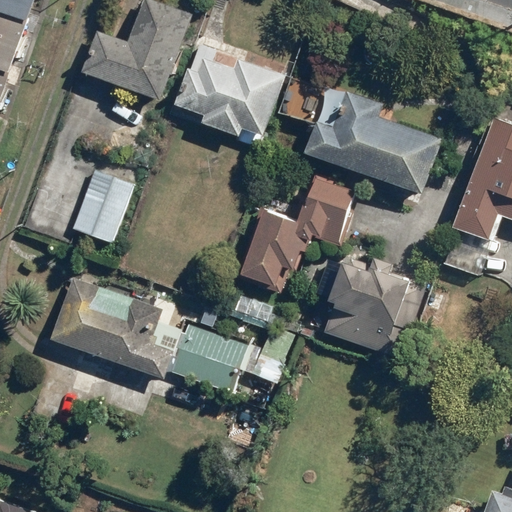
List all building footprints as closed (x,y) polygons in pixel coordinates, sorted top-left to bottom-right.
[(36,0),(0,0),(0,13),(28,23),(36,0)] [(87,72),(168,101),(200,15),(160,0),(148,0),(134,40),(103,29),(87,72)] [(0,69),(10,73),(28,23),(0,13),(0,69)] [(247,128),(269,135),(289,74),(242,59),(238,68),(215,61),(219,49),(202,44),(194,68),(190,67),(178,104),(209,115),(206,123),(245,136),(247,128)] [(0,103),(10,73),(0,69),(0,103)] [(309,151),(426,193),(446,138),(382,116),(387,103),(350,90),(337,125),(320,119),(309,151)] [(503,213),(511,216),(511,122),(495,117),(457,226),(459,226),(446,262),(482,274),(503,213)] [(76,228),(115,241),(135,182),(96,168),(76,228)] [(306,250),(310,251),(315,236),(342,245),(360,190),(318,176),(303,221),(260,207),(237,276),(284,292),(292,266),(300,269),(306,250)] [(323,330),(402,357),(427,284),(392,273),(395,263),(378,257),(375,265),(349,256),(323,330)] [(54,338),(167,376),(176,349),(154,341),(165,308),(74,278),(54,338)] [(438,286),(426,309),(442,317),(453,293),(438,286)] [(191,320),(210,326),(214,312),(196,306),(191,320)] [(172,371),(234,391),(250,343),(189,322),(172,371)] [(253,372),(278,382),(287,362),(283,361),(295,333),(273,324),(253,372)] [(487,511),(511,511),(511,496),(495,490),(487,511)] [(0,511),(41,511),(3,499),(0,509),(0,511)]
